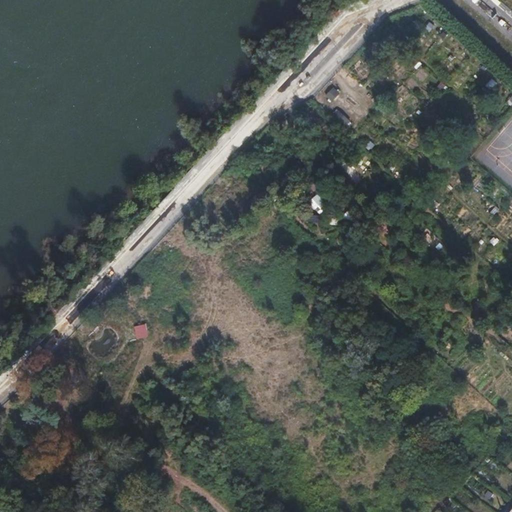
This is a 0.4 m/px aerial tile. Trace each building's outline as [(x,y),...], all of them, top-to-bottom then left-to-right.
[(430,21),(425,28),(430,32),(435,25),(430,21)] [(418,61),(411,69),(415,72),(422,64),(418,61)] [(489,68),(483,63),(479,67),(484,73),(489,68)] [(443,81),(437,87),(442,91),(447,85),(443,81)] [(332,101),(341,93),(335,87),(326,95),(332,101)] [(349,95),(344,100),(354,111),(359,106),(349,95)] [(340,109),(335,114),(346,125),(351,120),(340,109)] [(371,140),(365,146),(370,150),(376,144),(371,140)] [(391,160),(386,165),(392,170),(396,165),(391,160)] [(454,188),(449,183),(445,187),(450,192),(454,188)] [(440,207),(434,202),(430,206),(435,211),(440,207)] [(496,205),(489,211),(494,215),(500,208),(496,205)] [(496,236),(491,241),(495,245),(500,240),(496,236)]
